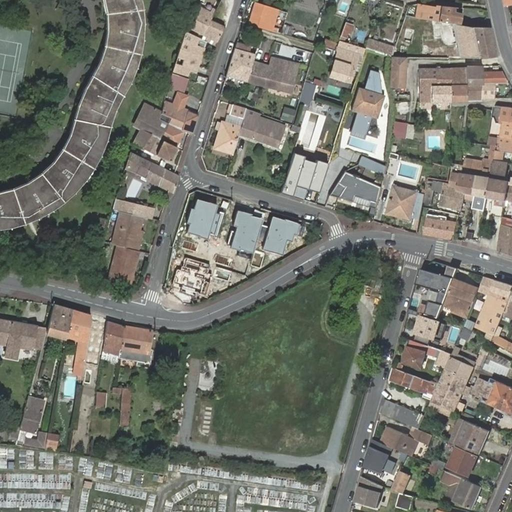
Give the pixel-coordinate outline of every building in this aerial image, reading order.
[(0,230),(1,230),(4,230),(10,229),(14,228),(19,227),(23,225),(28,224),(33,222),(38,220),(42,218),(46,216),(51,213),(55,211),(58,209),(62,206),(66,203),(71,200),(75,196),(79,192),(82,188),(85,185),(88,182),(91,178),(93,175),(95,172),(98,168),(99,166),(101,162),(104,157),(106,152),(107,149),(109,145),(110,142),(111,138),(112,135),(113,131),(114,128),(115,124),(116,120),(116,117),(117,114),(118,112),(119,108),(120,106),(121,104),(122,101),(124,98),(126,96),(128,92),(130,88),(132,84),(134,79),(136,75),(137,72),(139,68),(140,65),(141,60),(142,55),(143,50),(144,45),(145,41),(145,35),(145,32),(145,26),(146,22),(145,18),(145,14),(145,10),(144,6),(144,3),(143,1),(142,0),(104,0),(105,1),(106,4),(106,6),(107,10),(108,13),(108,17),(108,21),(108,24),(108,26),(108,29),(108,33),(108,35),(107,38),(106,41),(106,44),(105,47),(105,49),(104,52),(103,55),(102,58),(101,59),(101,61),(100,63),(99,65),(99,66),(98,67),(97,69),(95,72),(93,75),(92,78),(90,81),(88,84),(87,87),(85,91),(84,95),(83,98),(82,102),(81,105),(80,107),(79,111),(78,113),(78,115),(77,119),(76,123),(76,126),(74,129),(73,132),(73,135),(71,138),(70,141),(69,143),(67,146),(65,150),(63,153),(60,157),(53,164),(48,170),(44,173),(38,177),(34,180),(27,184),(22,186),(17,188),(13,189),(8,191),(3,192),(0,192),(0,230)] [(313,28),(320,3),(310,0),(293,0),(288,21),(313,28)] [(271,31),(278,11),(268,7),(255,2),(248,24),(261,28),(262,29),(271,31)] [(423,18),(444,21),(447,22),(461,24),(463,11),(450,9),(450,6),(435,5),(435,7),(419,3),(408,4),(404,15),(423,18)] [(216,40),(217,41),(224,26),(210,20),(213,15),(199,8),(190,29),(202,34),(216,40)] [(425,58),(450,59),(456,57),(454,34),(446,34),(444,21),(423,18),(425,58)] [(454,34),(456,57),(466,58),(481,58),(496,57),(490,27),(472,26),(461,24),(447,22),(444,21),(446,34),(454,34)] [(342,31),(347,32),(350,33),(352,26),(345,23),(342,31)] [(338,42),(344,43),(347,32),(342,31),(338,42)] [(198,38),(185,32),(177,58),(183,60),(182,66),(175,63),(172,72),(177,74),(187,77),(189,72),(196,74),(204,49),(195,46),(198,38)] [(216,40),(202,34),(200,39),(214,45),(216,40)] [(257,45),(259,37),(253,35),(251,43),(257,45)] [(365,49),(391,57),(394,47),(368,39),(365,49)] [(249,48),(237,44),(230,66),(249,71),(252,62),(255,53),(248,51),(249,48)] [(359,57),(346,53),(344,60),(336,57),(330,76),(351,83),(359,57)] [(405,89),(407,57),(391,57),(390,88),(405,89)] [(297,67),(271,58),(268,67),(262,87),(289,95),(297,67)] [(226,77),(246,83),(262,87),(268,67),(252,62),(249,71),(230,66),(226,77)] [(466,67),(466,68),(467,83),(481,83),(495,83),(508,83),(503,73),(482,73),(482,66),(466,67)] [(451,69),(451,101),(467,101),(467,85),(467,83),(466,68),(451,69)] [(434,102),(451,101),(451,69),(420,71),(419,102),(434,102)] [(378,73),(369,70),(364,89),(359,88),(351,111),(377,119),(384,96),(381,95),(378,73)] [(186,80),(171,76),(168,85),(167,89),(183,93),(183,91),(186,80)] [(302,101),(313,103),(317,83),(306,81),(302,101)] [(467,85),(467,101),(481,101),(481,98),(481,89),(481,85),(477,84),(467,85)] [(197,115),(163,102),(160,113),(158,120),(168,125),(184,131),(188,133),(191,134),(197,115)] [(141,130),(152,109),(145,105),(135,127),(141,130)] [(246,110),(230,105),(227,115),(243,120),(246,110)] [(497,122),(500,122),(502,106),(492,107),(490,116),(493,116),(497,122)] [(511,106),(502,106),(500,122),(502,123),(500,136),(511,137),(511,106)] [(158,120),(160,113),(152,109),(141,130),(134,144),(142,148),(149,135),(160,140),(168,125),(158,120)] [(296,111),(287,109),(283,120),(292,123),(296,111)] [(259,118),(260,115),(255,113),(246,110),(243,120),(240,128),(238,136),(278,148),(285,127),(259,118)] [(240,128),(243,120),(227,115),(224,123),(239,128),(240,128)] [(407,138),(409,122),(396,120),(394,136),(407,138)] [(239,128),(224,123),(222,123),(214,149),(231,153),(239,128)] [(184,131),(168,125),(160,140),(177,148),(184,131)] [(149,135),(142,148),(170,162),(177,148),(160,140),(149,135)] [(511,137),(500,136),(497,135),(497,139),(496,142),(499,143),(498,150),(511,151),(511,137)] [(496,142),(497,139),(489,138),(488,145),(495,146),(496,142)] [(321,190),(330,160),(319,156),(318,160),(306,156),(307,153),(294,149),(279,193),(291,197),(295,185),(297,179),(309,183),(308,186),(321,190)] [(471,158),(468,169),(479,171),(477,180),(489,182),(493,160),(494,154),(495,151),(492,150),(488,149),(487,159),(481,158),(481,160),(471,158)] [(130,153),(125,168),(129,170),(169,190),(174,192),(179,176),(175,174),(138,157),(130,153)] [(386,166),(361,156),(358,164),(383,176),(386,166)] [(511,181),(506,180),(509,163),(501,162),(493,160),(489,182),(499,183),(509,185),(511,185),(511,181)] [(381,189),(343,174),(329,196),(354,204),(356,197),(371,202),(369,208),(377,210),(381,189)] [(474,194),(477,180),(460,177),(458,184),(457,190),(465,191),(465,193),(474,194)] [(137,198),(142,182),(131,178),(126,195),(137,198)] [(308,186),(309,183),(297,179),(295,185),(307,188),(306,190),(320,194),(321,190),(308,186)] [(489,182),(477,180),(474,194),(476,195),(475,201),(483,202),(484,196),(487,197),(489,182)] [(499,183),(489,182),(487,197),(497,198),(499,183)] [(448,188),(449,186),(431,183),(426,206),(434,208),(438,193),(442,193),(441,201),(443,201),(463,204),(464,199),(465,193),(465,191),(457,190),(448,188)] [(509,185),(499,183),(497,198),(496,204),(506,205),(507,200),(509,185)] [(419,192),(393,185),(385,214),(411,221),(419,192)] [(115,198),(112,208),(130,213),(142,216),(147,217),(152,218),(154,208),(115,198)] [(463,204),(443,201),(442,207),(461,210),(463,204)] [(122,213),(113,243),(118,244),(134,249),(139,251),(141,243),(136,242),(139,233),(136,233),(137,230),(140,231),(143,218),(122,213)] [(425,236),(436,238),(440,216),(428,215),(425,236)] [(436,238),(455,241),(457,225),(458,220),(440,216),(436,238)] [(511,234),(511,224),(510,224),(504,224),(502,233),(511,234)] [(511,244),(511,234),(502,233),(501,243),(511,244)] [(199,251),(199,238),(190,238),(189,251),(199,251)] [(236,239),(199,238),(199,251),(225,252),(230,254),(239,267),(250,259),(249,257),(259,249),(252,238),(241,246),(236,239)] [(510,253),(511,253),(511,244),(501,243),(500,250),(510,253)] [(118,244),(108,279),(129,285),(139,251),(134,249),(118,244)] [(261,251),(259,249),(249,257),(250,259),(261,251)] [(439,319),(455,277),(459,269),(450,266),(447,277),(421,270),(410,311),(439,319)] [(496,280),(485,276),(480,287),(479,289),(490,294),(496,280)] [(480,287),(455,277),(444,306),(452,308),(454,312),(465,317),(468,318),(480,287)] [(511,296),(511,284),(496,280),(490,294),(476,327),(483,330),(488,332),(486,337),(492,341),(495,335),(500,325),(507,308),(511,296)] [(190,292),(175,289),(172,302),(187,305),(190,292)] [(72,312),(53,307),(47,329),(46,332),(54,334),(66,338),(72,312)] [(91,318),(72,312),(66,338),(65,345),(68,346),(70,339),(78,342),(71,377),(82,379),(83,368),(86,352),(87,344),(87,340),(91,318)] [(412,329),(408,341),(425,346),(428,338),(441,342),(443,335),(447,323),(420,315),(415,330),(412,329)] [(46,332),(47,329),(0,318),(0,341),(7,343),(4,355),(15,357),(17,346),(41,351),(44,339),(46,332)] [(107,322),(91,318),(87,340),(104,345),(107,322)] [(104,345),(121,350),(123,327),(107,322),(104,345)] [(495,335),(492,341),(511,350),(511,343),(499,337),(503,326),(500,325),(495,335)] [(149,354),(149,349),(152,332),(123,327),(121,350),(121,351),(149,354)] [(475,332),(465,327),(462,335),(461,337),(472,342),(476,333),(475,332)] [(51,341),(54,334),(46,332),(44,339),(51,341)] [(178,344),(164,343),(162,360),(176,361),(178,344)] [(426,351),(408,347),(404,362),(421,367),(426,351)] [(460,349),(456,348),(453,356),(447,369),(447,370),(470,380),(475,367),(457,358),(459,353),(460,349)] [(121,351),(120,360),(151,364),(152,350),(149,349),(149,354),(121,351)] [(447,369),(453,356),(443,352),(442,352),(436,364),(440,366),(447,369)] [(475,367),(478,362),(459,353),(457,358),(475,367)] [(399,368),(394,366),(390,378),(427,393),(435,396),(440,385),(432,381),(431,383),(398,370),(399,368)] [(479,396),(477,399),(511,414),(511,386),(488,376),(481,391),(473,387),(471,392),(465,389),(470,380),(447,370),(443,377),(440,385),(435,396),(432,402),(455,412),(463,394),(473,399),(475,394),(479,396)] [(98,388),(96,405),(105,407),(107,389),(98,388)] [(126,391),(124,413),(132,414),(134,392),(126,391)] [(380,413),(413,427),(420,430),(426,417),(384,399),(380,413)] [(25,409),(19,433),(25,434),(34,437),(38,421),(29,418),(31,411),(25,409)] [(40,414),(31,411),(29,418),(38,421),(40,414)] [(450,443),(480,456),(491,429),(461,417),(450,443)] [(393,448),(408,455),(413,456),(420,441),(430,446),(434,436),(420,430),(413,427),(408,437),(389,428),(382,443),(393,448)] [(19,433),(16,444),(17,445),(21,445),(25,434),(19,433)] [(382,443),(373,439),(365,467),(381,474),(393,448),(382,443)] [(451,461),(457,448),(452,446),(446,460),(451,461)] [(478,457),(457,448),(451,461),(449,467),(469,476),(478,457)] [(400,494),(402,495),(411,476),(401,472),(393,491),(400,494)] [(473,510),(483,487),(447,472),(442,480),(451,484),(458,482),(461,483),(453,501),(473,510)] [(362,477),(355,502),(377,507),(384,486),(362,477)]
